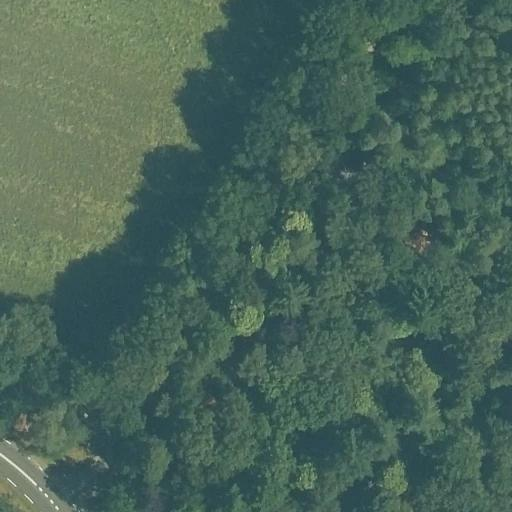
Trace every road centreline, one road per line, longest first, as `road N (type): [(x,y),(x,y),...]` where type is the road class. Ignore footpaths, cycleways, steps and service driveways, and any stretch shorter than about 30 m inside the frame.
road 1 (unclassified): [(67,511),(399,0)]
road 2 (track): [(210,297),(242,334),(307,511)]
